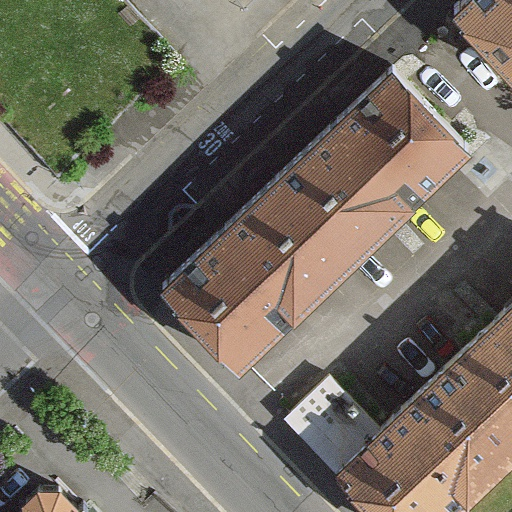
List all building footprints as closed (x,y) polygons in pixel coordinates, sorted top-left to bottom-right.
[(0,0),(0,113),(57,173),(119,115),(180,56),(126,0),(0,0)] [(511,0),(456,0),(511,58),(511,0)] [(385,57),(276,165),(355,244),(464,136),(385,57)] [(301,297),(355,244),(276,165),(222,218),(301,297)] [(239,359),(301,297),(222,218),(160,280),(239,359)] [(511,282),(453,340),(511,401),(511,282)] [(474,472),(511,438),(511,401),(453,340),(399,394),(474,472)] [(334,457),(375,417),(328,370),(288,410),(334,457)] [(387,511),(433,511),(474,472),(399,394),(375,417),(334,457),(387,511)] [(0,511),(75,511),(34,471),(0,504),(0,511)]
